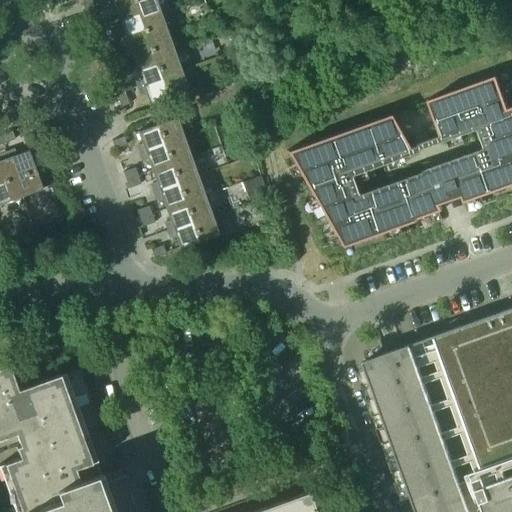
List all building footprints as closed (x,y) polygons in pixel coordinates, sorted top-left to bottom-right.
[(161,14),(155,0),(106,0),(109,6),(113,5),(117,18),(137,11),(141,21),(161,14)] [(85,7),(89,19),(97,16),(93,4),(85,7)] [(125,49),(168,34),(161,14),(141,21),(137,11),(117,18),(125,39),(121,40),(125,49)] [(175,53),(168,34),(125,49),(127,56),(131,55),(135,67),(175,53)] [(99,48),(103,56),(111,53),(108,45),(99,48)] [(103,56),(106,65),(114,62),(111,53),(103,56)] [(182,72),(175,53),(135,67),(139,78),(135,79),(138,87),(182,72)] [(189,91),(182,72),(138,87),(141,95),(145,93),(149,105),(189,91)] [(497,75),(287,151),(341,246),(443,209),(443,208),(440,204),(463,196),(465,200),(465,201),(511,184),(511,106),(509,108),(497,75)] [(125,92),(120,79),(112,82),(116,95),(125,92)] [(116,95),(121,107),(129,104),(125,92),(116,95)] [(138,145),(141,153),(184,137),(177,117),(137,131),(141,143),(138,145)] [(13,131),(1,135),(4,144),(16,139),(13,131)] [(111,140),(114,149),(126,144),(124,136),(111,140)] [(191,156),(184,137),(141,153),(143,160),(147,159),(151,170),(191,156)] [(7,154),(23,197),(41,191),(43,197),(51,194),(48,187),(42,189),(29,150),(16,155),(15,151),(7,154)] [(0,205),(23,197),(7,154),(0,156),(0,159),(0,160),(0,205)] [(198,176),(191,156),(151,170),(155,182),(151,183),(155,192),(198,176)] [(123,171),(126,180),(138,175),(135,167),(123,171)] [(126,180),(129,188),(141,184),(138,175),(126,180)] [(205,195),(198,176),(155,192),(157,199),(161,198),(165,209),(205,195)] [(242,183),(249,201),(268,194),(261,176),(242,183)] [(212,214),(205,195),(165,209),(169,220),(165,222),(168,230),(212,214)] [(151,214),(148,205),(136,210),(139,218),(151,214)] [(139,218),(142,226),(154,222),(151,214),(139,218)] [(168,230),(171,237),(175,236),(179,248),(219,234),(212,214),(168,230)] [(55,231),(53,226),(51,221),(41,225),(42,228),(45,235),(55,231)] [(165,253),(162,245),(150,249),(153,257),(165,253)] [(511,306),(434,335),(482,467),(493,463),(500,483),(511,478),(511,306)] [(403,346),(402,346),(386,352),(385,352),(364,360),(417,511),(511,511),(511,478),(500,483),(466,495),(412,344),(411,343),(403,346)] [(112,511),(103,485),(94,461),(96,460),(95,458),(93,459),(85,434),(80,435),(77,426),(81,425),(63,374),(64,374),(64,372),(17,389),(8,364),(0,366),(0,438),(15,433),(19,445),(15,446),(19,457),(0,463),(0,465),(1,465),(6,480),(10,479),(13,488),(8,489),(16,511),(315,511),(307,491),(249,511),(112,511)]
